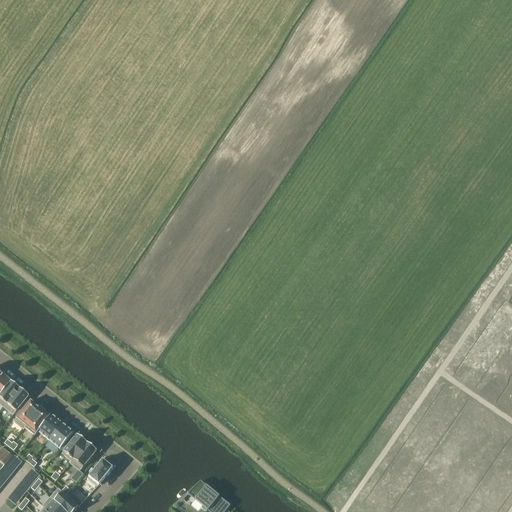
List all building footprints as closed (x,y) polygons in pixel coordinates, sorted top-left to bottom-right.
[(3,375),(0,378),(0,395),(11,382),(3,375)] [(11,382),(0,395),(0,405),(4,408),(20,389),(11,382)] [(20,389),(4,408),(13,416),(29,396),(20,389)] [(30,402),(13,423),(24,431),(25,429),(40,409),(30,402)] [(40,409),(25,429),(34,436),(38,432),(50,417),(49,417),(40,409)] [(50,417),(38,432),(48,441),(62,423),(51,414),(49,417),(50,417)] [(62,423),(48,441),(60,450),(74,433),(62,423)] [(77,435),(62,455),(71,462),(87,443),(77,435)] [(12,444),(9,448),(14,452),(18,446),(13,442),(12,444)] [(71,462),(69,464),(80,472),(97,451),(87,443),(71,462)] [(29,455),(25,461),(29,464),(32,460),(34,459),(29,455)] [(105,458),(87,480),(97,488),(98,486),(99,486),(107,476),(108,476),(116,467),(105,458)] [(55,473),(51,478),(56,482),(60,476),(55,473)] [(208,511),(210,509),(213,511),(225,511),(228,509),(230,506),(201,482),(189,492),(197,498),(194,500),(207,511),(208,511)] [(66,487),(61,492),(66,496),(70,491),(66,487)] [(58,489),(50,498),(65,511),(74,511),(79,508),(66,496),(61,492),(58,489)] [(70,491),(66,496),(79,508),(83,503),(70,491)] [(65,511),(50,498),(42,507),(44,508),(48,511),(65,511)]
